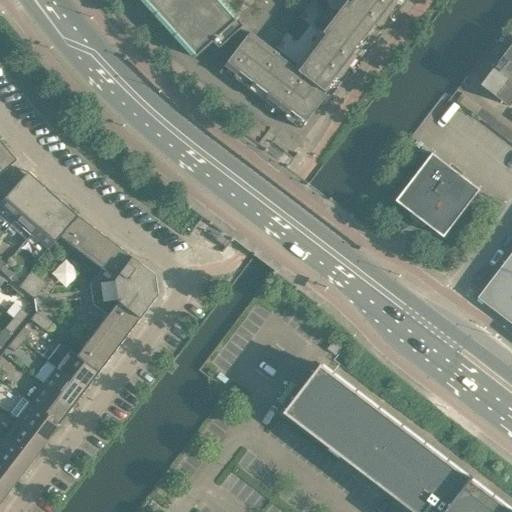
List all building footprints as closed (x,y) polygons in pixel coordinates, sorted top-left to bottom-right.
[(143,0),(191,53),(195,57),(213,41),(219,48),(244,25),(221,0),(143,0)] [(269,95),(278,102),(277,103),(279,104),(287,111),(284,115),(301,128),(316,108),(317,107),(327,93),(330,95),(331,96),(343,80),(349,79),(355,71),(346,64),(352,55),(359,60),(383,28),(388,27),(394,19),(385,12),(392,3),(398,8),(403,0),(346,0),(336,14),(328,9),(315,26),(323,32),(296,67),(260,40),(249,32),(225,64),(227,65),(228,63),(237,70),(233,76),(265,101),(269,95)] [(487,84),(488,84),(485,87),(510,106),(511,102),(511,43),(493,69),(497,72),(495,75),(493,74),(491,74),(489,74),(488,75),(487,76),(486,77),(486,78),(486,79),(486,80),(486,81),(486,82),(486,83),(487,84)] [(0,174),(18,159),(3,142),(0,144),(0,174)] [(432,152),(395,200),(426,223),(443,236),(480,189),(432,152)] [(29,171),(0,203),(0,237),(11,225),(45,186),(29,171)] [(27,240),(62,200),(45,186),(11,225),(27,240)] [(44,254),(60,236),(79,215),(62,200),(27,240),(44,254)] [(108,314),(78,355),(100,371),(143,315),(142,314),(140,316),(137,313),(152,292),(150,277),(130,262),(133,258),(134,259),(135,258),(79,215),(60,236),(102,267),(91,282),(94,303),(108,314)] [(511,251),(478,297),(511,323),(511,251)] [(10,278),(15,271),(6,263),(0,269),(10,278)] [(35,298),(47,283),(31,270),(19,286),(35,298)] [(28,314),(21,308),(13,318),(20,323),(28,314)] [(38,324),(46,331),(52,323),(37,311),(31,319),(38,324)] [(6,328),(12,333),(20,323),(13,318),(6,328)] [(31,332),(24,326),(16,336),(23,341),(31,332)] [(8,346),(15,351),(23,341),(16,336),(8,346)] [(78,355),(62,342),(48,360),(57,367),(86,389),(100,371),(78,355)] [(511,511),(511,510),(332,374),(320,364),(283,412),(415,511),(511,511)] [(86,389),(57,367),(44,385),(73,407),(86,389)] [(31,402),(59,424),(73,407),(44,385),(31,402)] [(59,424),(31,402),(23,396),(10,413),(18,419),(47,441),(59,424)] [(5,436),(33,458),(47,441),(18,419),(5,436)] [(33,458),(5,436),(0,442),(0,459),(20,475),(33,458)] [(20,475),(0,459),(0,487),(7,493),(20,475)]
